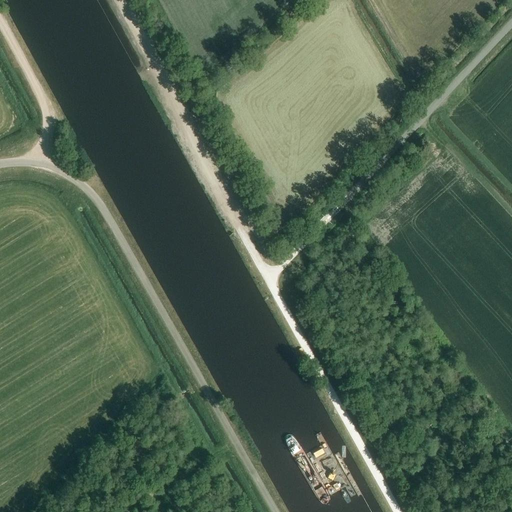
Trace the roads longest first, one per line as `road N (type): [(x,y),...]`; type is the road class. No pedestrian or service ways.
road 1 (unclassified): [(275,511),(101,204),(59,171),(0,165)]
road 2 (unclassified): [(268,280),(511,23)]
road 3 (track): [(110,0),(238,227)]
road 4 (track): [(33,163),(48,128),(46,107),(0,20)]
